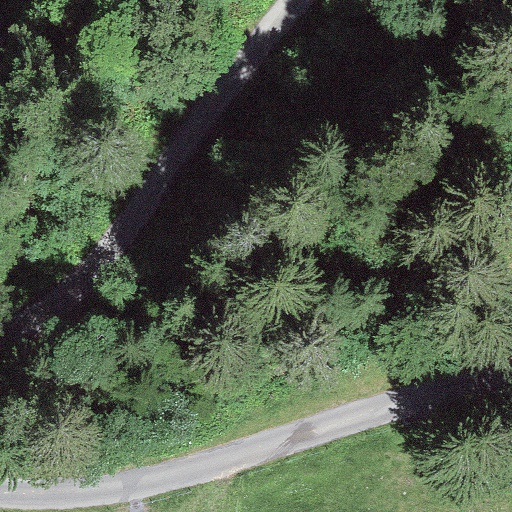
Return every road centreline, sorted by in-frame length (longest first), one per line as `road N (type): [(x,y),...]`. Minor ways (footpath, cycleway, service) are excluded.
road 1 (unclassified): [(0,488),(115,492),(511,377)]
road 2 (track): [(308,0),(264,55),(184,186),(115,268),(0,332)]
